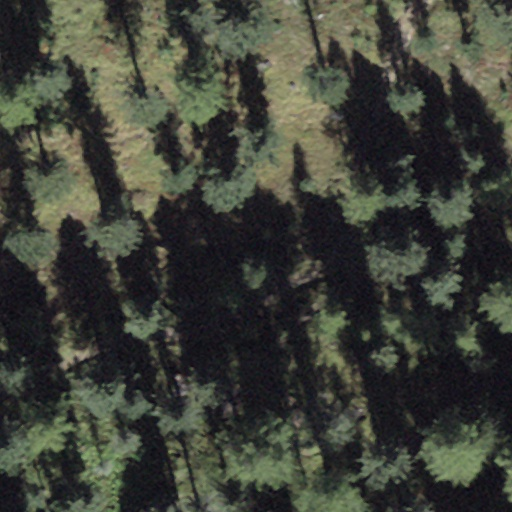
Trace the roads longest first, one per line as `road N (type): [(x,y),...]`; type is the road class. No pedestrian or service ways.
road 1 (track): [(0,387),(103,343),(210,322),(347,267)]
road 2 (track): [(347,267),(388,75),(427,0)]
road 3 (track): [(347,267),(511,321)]
